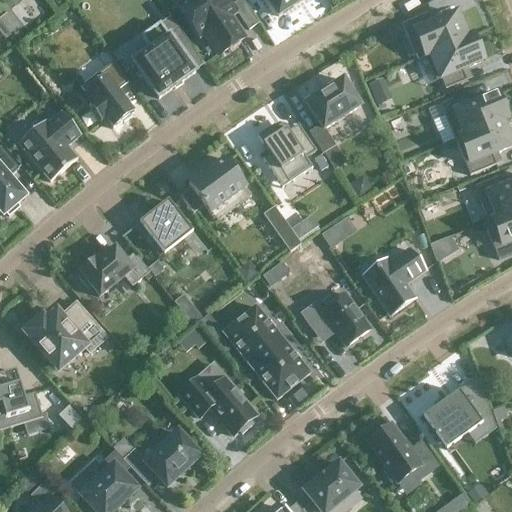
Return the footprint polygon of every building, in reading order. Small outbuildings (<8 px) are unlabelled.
[(233,13),(224,0),(182,0),(185,4),(179,8),(198,36),(203,33),(218,57),(244,39),(228,16),(233,13)] [(265,0),(278,18),(296,6),(304,1),(306,0),(305,0),(265,0)] [(259,25),(246,6),(236,13),(248,32),(259,25)] [(427,15),(401,26),(416,62),(471,38),(471,37),(466,39),(456,15),(437,23),(431,25),(427,15)] [(152,50),(133,64),(158,100),(204,68),(168,18),(142,36),(152,50)] [(426,60),(415,64),(424,87),(435,82),(436,83),(440,81),(445,91),(466,82),(462,72),(482,63),(471,38),(416,62),(417,62),(425,59),(426,60)] [(89,109),(101,124),(105,122),(112,131),(123,123),(124,124),(131,118),(130,117),(133,115),(117,93),(127,85),(112,65),(80,89),(93,106),(89,109)] [(383,79),(368,86),(377,106),(392,100),(383,79)] [(335,148),(325,133),(324,132),(360,109),(343,82),(305,105),(319,127),(308,135),(322,156),(335,148)] [(440,106),(455,142),(506,121),(495,96),(476,104),(470,106),(466,96),(440,106)] [(45,124),(18,146),(50,184),(76,162),(66,149),(80,138),(62,115),(47,127),(45,124)] [(506,122),(506,121),(455,142),(470,177),(495,167),(491,157),(497,154),(511,148),(502,124),(506,122)] [(273,127),(257,138),(269,157),(262,161),(277,183),(288,176),(293,183),(312,170),(305,161),(315,154),(298,127),(288,134),(286,130),(279,135),(273,127)] [(335,148),(322,156),(332,171),(344,163),(335,148)] [(0,214),(3,218),(5,216),(8,219),(18,210),(15,207),(25,199),(8,180),(18,171),(0,150),(0,214)] [(245,192),(246,191),(224,161),(210,171),(209,171),(201,176),(202,177),(188,188),(190,191),(180,198),(193,216),(203,209),(209,217),(231,202),(236,209),(250,199),(245,192)] [(483,225),(484,226),(511,214),(511,185),(504,189),(500,178),(474,189),(488,223),(483,225)] [(139,225),(163,257),(192,235),(167,203),(139,225)] [(511,214),(484,226),(498,262),(511,256),(511,214)] [(284,223),(272,231),(279,241),(291,233),(284,223)] [(328,232),(320,238),(330,251),(338,246),(328,232)] [(449,239),(430,247),(437,264),(457,252),(449,239)] [(94,262),(79,274),(81,277),(78,279),(87,291),(91,289),(99,299),(124,279),(131,288),(149,274),(134,255),(124,263),(114,251),(96,265),(94,262)] [(387,262),(362,279),(390,318),(414,301),(405,287),(425,274),(410,252),(390,266),(387,262)] [(246,265),(236,272),(246,285),(259,275),(252,265),(246,265)] [(272,271),(262,278),(270,289),(280,282),(272,271)] [(331,329),(346,349),(370,332),(344,296),(321,313),(316,305),(301,316),(317,339),(331,329)] [(28,332),(25,335),(57,372),(84,349),(89,355),(106,340),(79,308),(62,323),(56,315),(45,324),(42,320),(39,323),(36,320),(26,329),(28,332)] [(194,310),(184,318),(192,327),(201,320),(194,310)] [(256,310),(223,337),(277,404),(310,377),(256,310)] [(196,328),(177,345),(185,355),(194,348),(197,352),(208,343),(196,328)] [(15,374),(0,378),(0,403),(8,431),(42,420),(34,395),(22,399),(15,374)] [(232,438),(239,433),(242,436),(252,427),(249,423),(256,418),(225,381),(213,391),(210,388),(207,391),(198,380),(178,397),(198,421),(209,411),(232,438)] [(460,396),(424,422),(447,454),(483,428),(460,396)] [(0,433),(8,431),(0,403),(0,433)] [(67,408),(57,419),(61,423),(64,420),(73,430),(81,422),(67,408)] [(504,408),(493,412),(497,424),(508,420),(504,408)] [(391,485),(394,483),(397,486),(411,476),(417,484),(438,469),(421,444),(409,452),(391,426),(366,444),(385,470),(382,472),(391,485)] [(187,470),(199,459),(177,435),(145,464),(134,452),(123,462),(146,488),(156,478),(166,489),(179,477),(179,478),(180,477),(186,471),(187,471),(187,470)] [(105,476),(81,498),(91,509),(87,511),(113,511),(135,492),(121,477),(128,470),(114,454),(98,469),(105,476)] [(304,494),(313,505),(303,511),(330,511),(358,490),(338,466),(325,476),(316,483),(304,494)] [(34,471),(26,479),(34,487),(42,479),(34,471)] [(45,484),(31,498),(39,507),(33,511),(61,511),(49,499),(54,494),(45,484)] [(479,485),(466,494),(473,505),(487,496),(479,485)] [(461,496),(442,510),(443,511),(463,511),(470,508),(461,496)]
